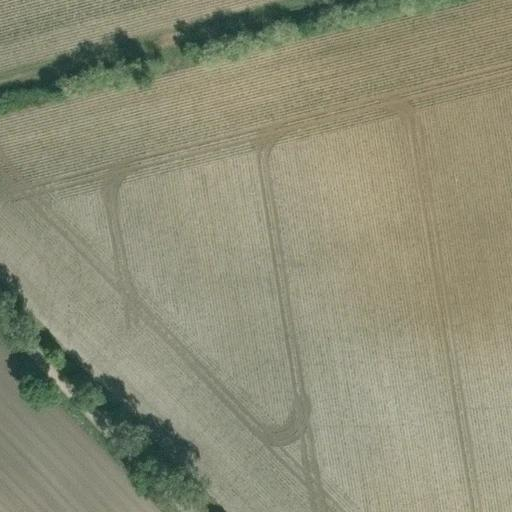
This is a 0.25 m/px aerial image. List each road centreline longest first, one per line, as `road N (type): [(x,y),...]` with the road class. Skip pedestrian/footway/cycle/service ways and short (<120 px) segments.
road 1 (track): [(0,91),(338,0)]
road 2 (track): [(191,511),(0,315)]
